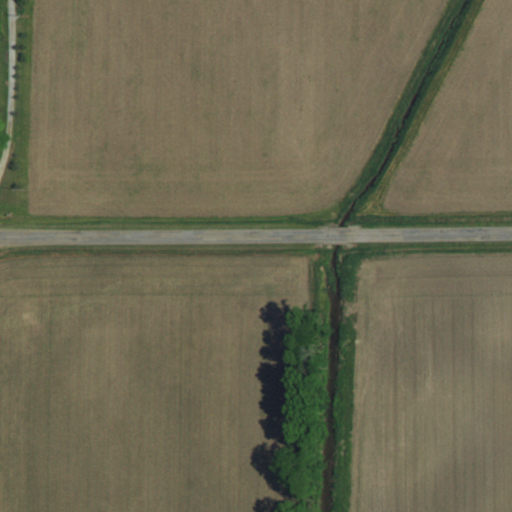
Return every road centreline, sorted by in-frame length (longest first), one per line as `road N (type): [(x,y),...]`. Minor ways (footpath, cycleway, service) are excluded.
road 1 (residential): [(0,236),(318,237)]
road 2 (residential): [(349,237),(511,234)]
